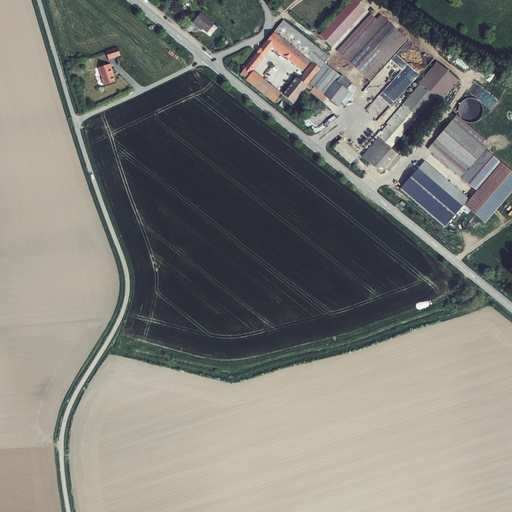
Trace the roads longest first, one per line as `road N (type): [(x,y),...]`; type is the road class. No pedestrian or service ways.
road 1 (unclassified): [(68,511),(65,419),(127,294),(124,263),(75,120)]
road 2 (secondary): [(207,60),(511,307)]
road 3 (unclassified): [(75,120),(207,60)]
road 4 (unclassified): [(75,120),(38,0)]
